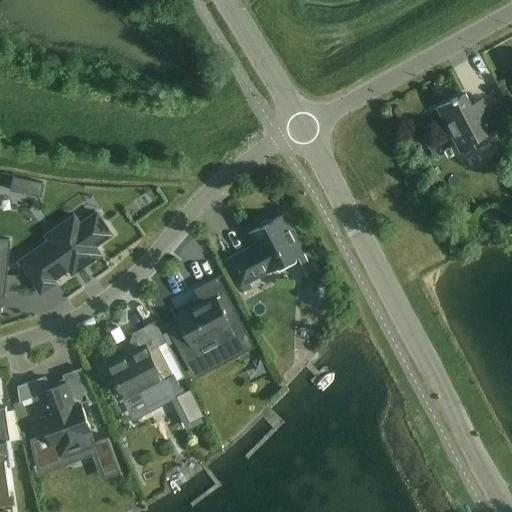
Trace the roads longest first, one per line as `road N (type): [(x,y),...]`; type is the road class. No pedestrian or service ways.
road 1 (tertiary): [(509,511),(304,128)]
road 2 (residential): [(304,128),(218,188),(133,282),(0,348)]
road 3 (residential): [(304,128),(511,13)]
road 4 (tertiary): [(304,128),(222,0)]
